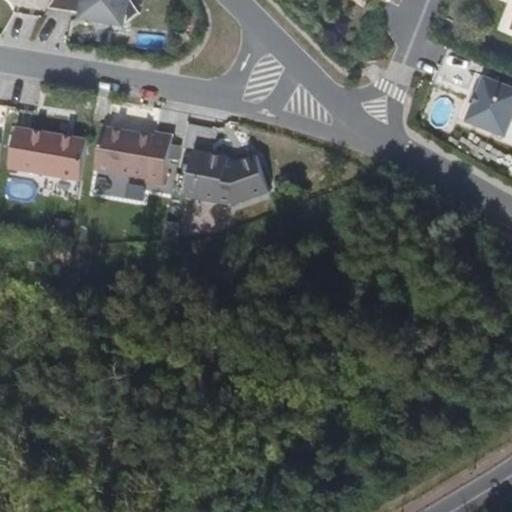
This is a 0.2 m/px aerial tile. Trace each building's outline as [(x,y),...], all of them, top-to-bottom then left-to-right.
[(53,0),(50,7),(81,13),(81,17),(98,20),(98,18),(108,20),(108,22),(125,25),(125,23),(139,12),(131,0),(53,0)] [(511,122),(511,85),(484,75),(468,120),(508,134),(511,122)] [(101,126),(94,168),(146,177),(145,183),(162,186),(172,135),(154,131),(154,135),(101,126)] [(86,139),(15,127),(8,167),(79,179),(86,139)] [(193,146),(184,191),(231,201),(269,188),(256,151),(235,159),(228,157),(229,153),(193,146)] [(230,229),(232,206),(184,201),(181,224),(230,229)]
